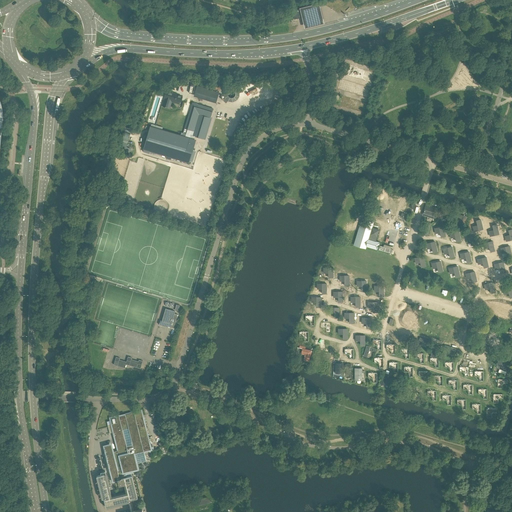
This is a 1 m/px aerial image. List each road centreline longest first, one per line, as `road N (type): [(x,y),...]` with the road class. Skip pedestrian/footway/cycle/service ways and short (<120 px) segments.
road 1 (unknown): [(511,89),(489,168),(471,184),(310,136),(277,140),(247,170),(184,371),(189,386),(314,440),(389,433),(479,458),(511,454)]
road 2 (primary): [(47,511),(31,315),(51,111),(64,73)]
road 3 (unclassified): [(79,398),(152,400),(173,387),(240,164),(266,134),(310,124)]
road 4 (primary): [(417,0),(263,40),(116,33),(84,14)]
road 5 (primary): [(21,281),(20,407),(38,511)]
road 6 (track): [(414,224),(383,353),(449,375),(463,354)]
road 7 (primary): [(81,59),(123,48),(239,53),(304,46)]
road 8 (unclassified): [(310,124),(511,184)]
road 9 (primary): [(24,68),(34,112),(22,258)]
road 10 (primary): [(304,46),(456,0)]
